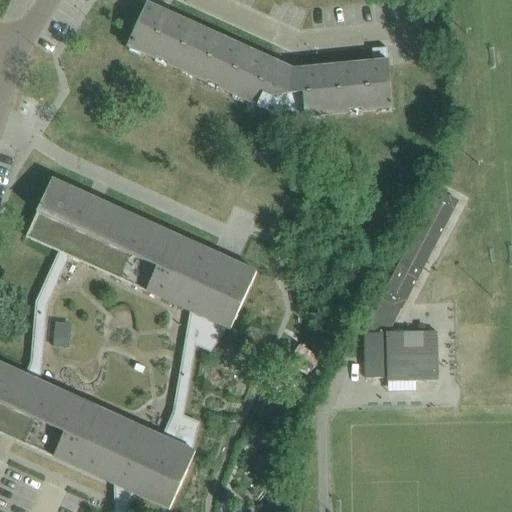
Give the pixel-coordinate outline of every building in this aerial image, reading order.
[(389,67),(387,48),(372,50),(374,64),(376,64),(376,72),(376,73),(369,73),(369,71),(347,73),(348,75),(341,76),(341,74),(322,76),(322,78),(315,79),(315,76),(287,79),(275,73),(276,71),(266,66),(265,68),(259,65),(260,63),(240,54),(239,57),(233,54),(234,52),(214,43),(213,45),(207,42),(208,40),(188,31),(187,33),(181,30),(182,28),(162,19),(162,22),(155,19),(159,10),(147,4),(127,48),(130,49),(131,45),(143,51),(141,54),(156,60),(157,57),(169,62),(167,66),(182,72),(183,69),(195,74),(193,77),(207,84),(209,81),(220,86),(219,89),(233,96),(235,92),(246,98),(245,101),(286,120),(308,117),(308,114),(321,113),(321,116),(349,113),(349,110),(362,109),(362,112),(378,111),(377,107),(390,106),(390,109),(393,109),(389,67)] [(26,238),(60,253),(68,257),(198,316),(226,329),(230,331),(238,314),(237,314),(257,273),(236,264),(221,257),(213,253),(101,202),(88,197),(52,180),(26,238)] [(388,333),(458,201),(438,191),(380,301),(365,334),(365,357),(366,379),(388,379),(388,383),(438,381),(436,332),(388,333)] [(174,413),(163,439),(34,380),(41,365),(46,306),(68,257),(60,253),(37,305),(32,364),(27,377),(0,364),(0,433),(3,435),(14,440),(15,440),(116,486),(116,495),(123,498),(117,511),(115,511),(125,511),(133,495),(169,511),(188,470),(196,453),(191,451),(198,424),(182,417),(195,345),(210,351),(226,329),(198,316),(187,341),(174,413)] [(151,377),(166,384),(176,364),(161,357),(151,377)] [(261,398),(259,438),(283,439),(285,399),(261,398)] [(283,449),(261,449),(262,479),(283,479),(283,449)] [(262,485),(261,510),(286,511),(286,485),(262,485)]
